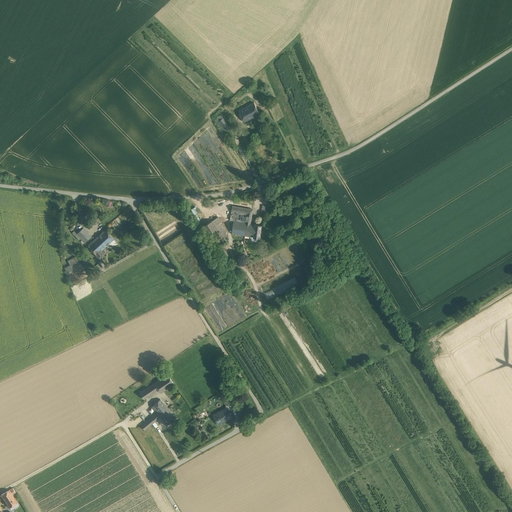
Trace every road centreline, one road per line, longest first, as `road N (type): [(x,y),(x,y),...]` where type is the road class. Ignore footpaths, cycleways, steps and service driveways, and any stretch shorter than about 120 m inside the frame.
road 1 (unclassified): [(131,199),(228,193),(351,151),(511,48)]
road 2 (unclassified): [(179,511),(158,477),(261,410),(131,199)]
road 3 (track): [(511,290),(421,347),(396,346),(259,418)]
road 4 (unclassified): [(131,199),(0,184)]
